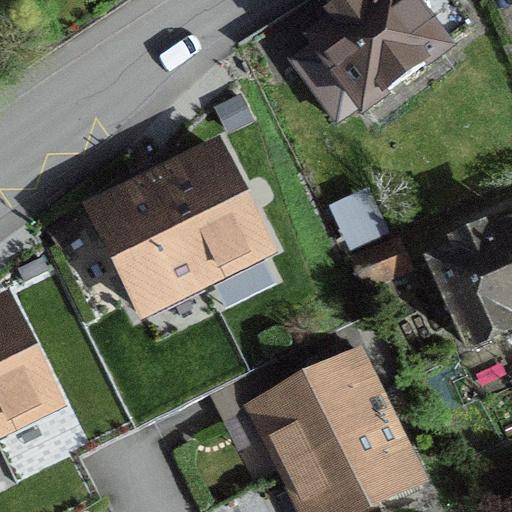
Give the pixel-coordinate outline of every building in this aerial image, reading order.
[(466,32),(443,0),(369,0),(356,9),(349,0),(348,0),(326,15),(333,25),(309,41),(312,45),(288,61),(331,123),(354,107),(357,110),(439,54),(437,52),(466,32)] [(138,316),(201,285),(263,254),(214,155),(178,173),(152,186),(135,195),(89,218),(138,316)] [(511,342),(511,341),(511,231),(482,245),(477,234),(451,246),(456,257),(430,268),(467,353),(509,334),(511,342)] [(361,293),(404,275),(392,247),(350,264),(351,268),(342,271),(353,292),(360,289),(361,293)] [(0,433),(53,407),(4,308),(0,310),(0,433)] [(362,511),(413,487),(393,446),(372,404),(350,362),(252,411),(302,511),(362,511)]
